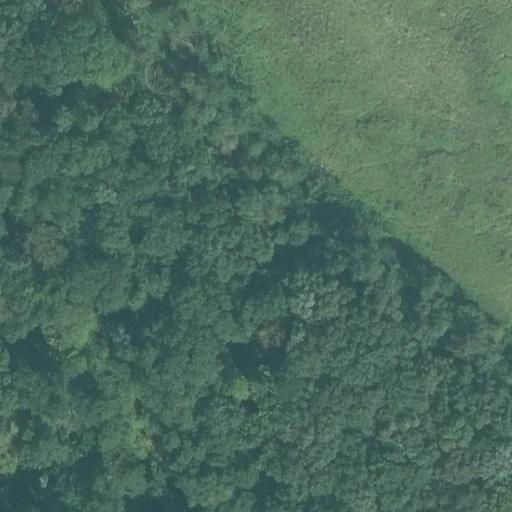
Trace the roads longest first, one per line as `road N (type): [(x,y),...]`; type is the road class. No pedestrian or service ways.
road 1 (track): [(511,420),(261,199),(216,133),(148,0)]
road 2 (track): [(0,404),(27,352),(35,294),(19,149),(0,103)]
